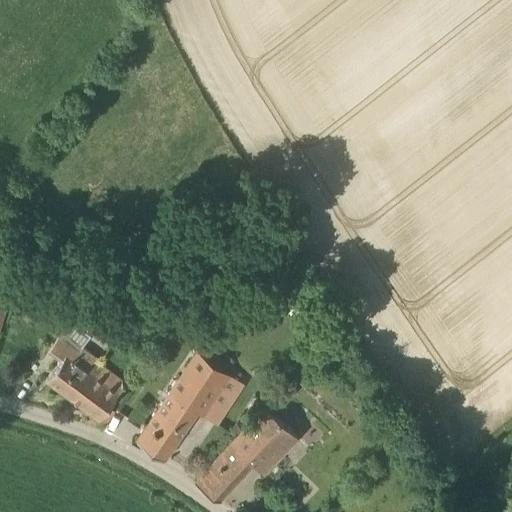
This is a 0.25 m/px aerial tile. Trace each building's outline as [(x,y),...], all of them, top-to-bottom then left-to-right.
[(106,423),(115,410),(107,404),(126,379),(95,355),(95,354),(82,345),(90,334),(70,320),(48,349),(60,359),(45,379),(106,423)] [(325,348),(316,339),(305,350),(314,359),(325,348)] [(227,411),(246,384),(197,349),(136,439),(163,458),(195,410),(205,415),(213,402),(227,411)] [(276,393),(264,405),(273,413),(285,402),(276,393)] [(262,472),(297,436),(264,405),(194,480),(219,497),(254,464),(262,472)]
